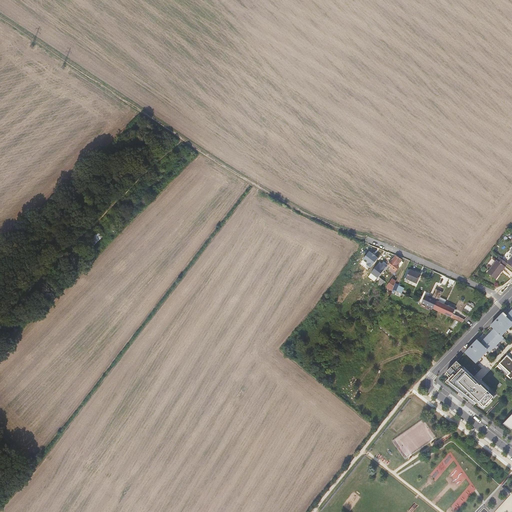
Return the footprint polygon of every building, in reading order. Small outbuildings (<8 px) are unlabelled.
[(92,238),(96,243),(104,236),(99,231),(92,238)] [(402,262),(398,257),(390,266),(392,269),(390,271),(392,275),(395,273),(394,272),(398,268),(397,266),(402,262)] [(358,264),(359,265),(358,267),(360,270),(357,273),(360,275),(358,278),(361,281),(372,269),(362,260),(358,264)] [(498,261),(488,274),(497,281),(507,268),(498,261)] [(411,268),(407,277),(418,282),(422,273),(411,268)] [(380,281),(374,289),(378,291),(384,284),(380,281)] [(387,288),(391,292),(393,287),(397,289),(399,285),(400,284),(395,282),(393,281),(387,288)] [(438,297),(429,292),(427,296),(423,294),(420,301),(433,309),(437,302),(436,301),(438,297)] [(451,309),(438,302),(437,302),(433,309),(447,316),(451,309)] [(452,315),(454,311),(451,309),(447,316),(457,321),(459,318),(452,315)] [(477,340),(465,352),(475,362),(480,357),(479,356),(481,353),(483,354),(487,349),(490,352),(503,337),(501,335),(505,330),(504,329),(507,326),(508,327),(511,323),(511,310),(507,315),(504,312),(491,325),(494,329),(481,343),(477,340)] [(511,379),(511,360),(508,356),(504,361),(499,365),(509,375),(508,376),(511,380),(511,379)] [(457,361),(447,372),(453,378),(450,381),(462,390),(467,394),(471,398),(477,402),(483,407),(494,396),(488,391),(481,384),(481,385),(478,383),(473,378),(463,368),(463,367),(457,361)] [(511,413),(503,424),(511,430),(511,413)] [(495,511),(511,495),(502,487),(479,511),(495,511)]
